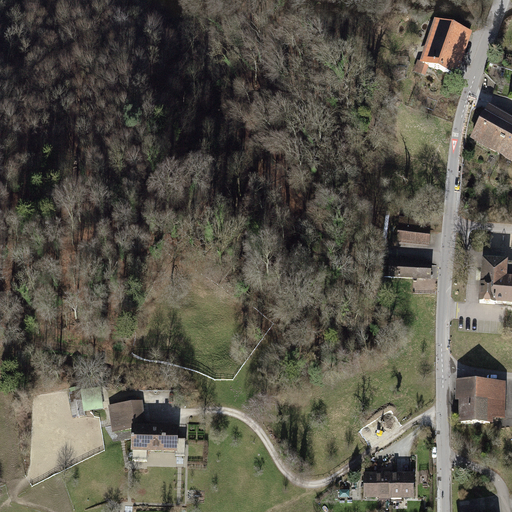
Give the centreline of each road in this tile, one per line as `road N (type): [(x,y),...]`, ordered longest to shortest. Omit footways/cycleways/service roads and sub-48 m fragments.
road 1 (track): [(443,402),(316,483),(287,472),(257,428),(236,414),(151,414)]
road 2 (track): [(236,414),(213,386),(173,370),(49,346),(0,354)]
road 3 (tertiary): [(443,366),(450,222)]
road 4 (tertiary): [(450,222),(468,96)]
